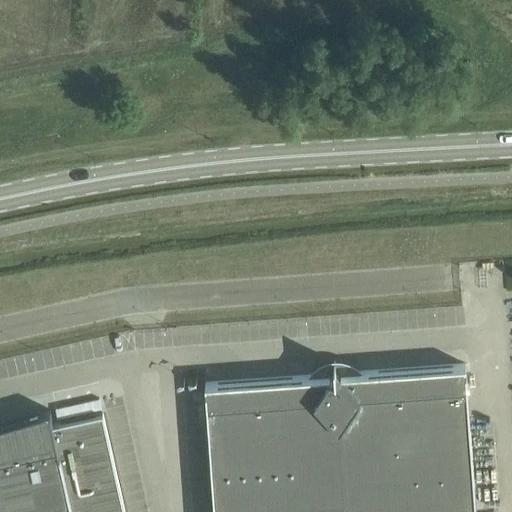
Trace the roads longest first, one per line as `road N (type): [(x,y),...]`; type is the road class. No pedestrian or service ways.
road 1 (secondary): [(0,201),(260,158),(511,145)]
road 2 (unclassified): [(0,331),(145,300),(458,278)]
